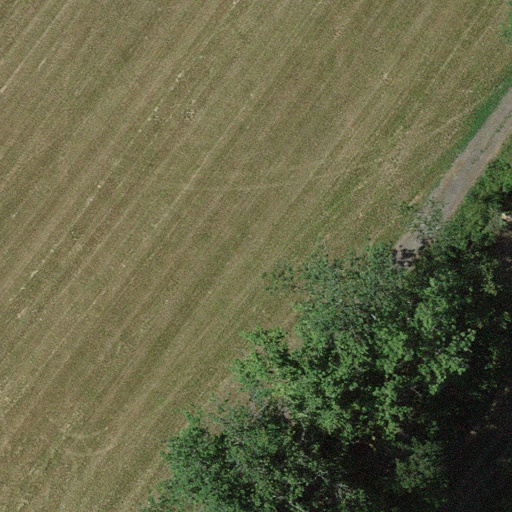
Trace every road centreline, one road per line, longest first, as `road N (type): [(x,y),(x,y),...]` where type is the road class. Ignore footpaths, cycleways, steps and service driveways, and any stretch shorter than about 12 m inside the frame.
road 1 (track): [(132,511),(511,23)]
road 2 (track): [(511,292),(352,511)]
